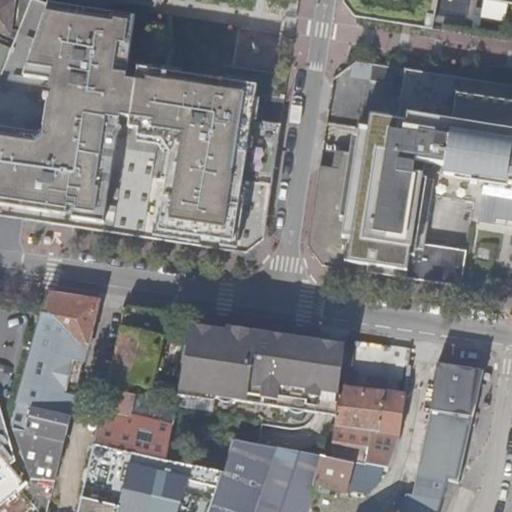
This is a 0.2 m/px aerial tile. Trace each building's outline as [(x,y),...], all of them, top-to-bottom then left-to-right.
[(0,0),(0,27),(9,29),(9,24),(11,14),(12,2),(0,0)] [(51,5),(32,0),(13,50),(0,83),(0,216),(248,255),(265,241),(268,222),(277,153),(281,126),(252,121),(248,121),(247,128),(239,126),(243,100),(137,83),(126,81),(137,19),(51,5)] [(511,0),(345,0),(346,2),(356,16),(433,28),(437,0),(502,0),(511,1),(511,0)] [(11,14),(9,24),(19,25),(21,15),(11,14)] [(395,83),(397,67),(381,65),(374,63),(371,79),(395,83)] [(139,69),(137,83),(243,100),(239,126),(247,128),(248,121),(252,121),(255,102),(258,88),(139,69)] [(511,84),(489,81),(467,78),(407,69),(399,120),(398,132),(369,128),(359,127),(355,154),(353,171),(339,169),(321,167),(310,247),(323,266),(349,270),(350,263),(369,266),(368,272),(407,278),(411,249),(424,251),(426,237),(435,179),(422,177),(424,161),(444,164),(443,175),(484,181),(483,186),(485,187),(483,195),(482,195),(478,223),(495,225),(496,219),(511,221),(511,84)] [(398,132),(399,120),(371,116),(369,128),(398,132)] [(342,152),(339,169),(353,171),(355,154),(342,152)] [(411,249),(407,278),(463,286),(468,251),(443,247),(444,239),(426,237),(424,251),(411,249)] [(19,406),(72,418),(99,302),(50,295),(19,406)] [(169,313),(129,307),(105,410),(131,416),(131,415),(135,396),(117,392),(120,379),(151,386),(169,313)] [(263,337),(191,327),(180,388),(206,392),(205,395),(218,397),(219,395),(235,397),(234,400),(287,408),(287,406),(306,409),(306,404),(339,409),(342,387),(342,367),(323,364),(325,350),(310,347),(310,344),(284,341),(284,346),(268,344),(267,339),(263,337)] [(438,364),(430,410),(474,418),(484,371),(462,368),(438,364)] [(334,457),(354,461),(389,468),(400,440),(406,395),(342,387),(339,409),(334,457)] [(180,388),(179,395),(203,399),(205,395),(206,392),(180,388)] [(32,479),(57,481),(72,418),(19,406),(13,425),(32,479)] [(105,410),(97,445),(166,460),(173,426),(131,416),(105,410)] [(430,410),(415,496),(442,502),(449,480),(423,475),(425,451),(430,410)] [(474,418),(430,410),(425,451),(464,458),(474,418)] [(0,506),(17,493),(18,495),(26,489),(10,469),(15,463),(0,412),(0,506)] [(131,415),(131,416),(173,426),(173,425),(131,415)] [(311,511),(321,487),(347,492),(354,461),(334,457),(240,439),(228,471),(213,511),(311,511)] [(213,511),(228,471),(166,460),(97,445),(80,511),(213,511)] [(459,483),(464,458),(425,451),(423,475),(449,480),(459,483)] [(439,511),(442,502),(415,496),(408,495),(403,511),(439,511)]
